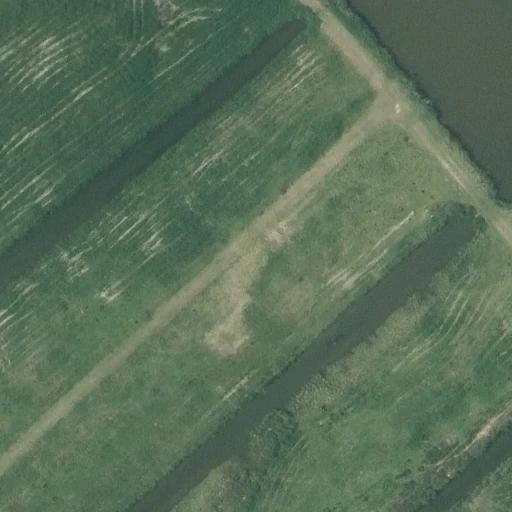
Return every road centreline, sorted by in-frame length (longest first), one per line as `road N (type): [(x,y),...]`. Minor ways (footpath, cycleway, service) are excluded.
road 1 (track): [(0,471),(397,100)]
road 2 (track): [(511,239),(308,0)]
